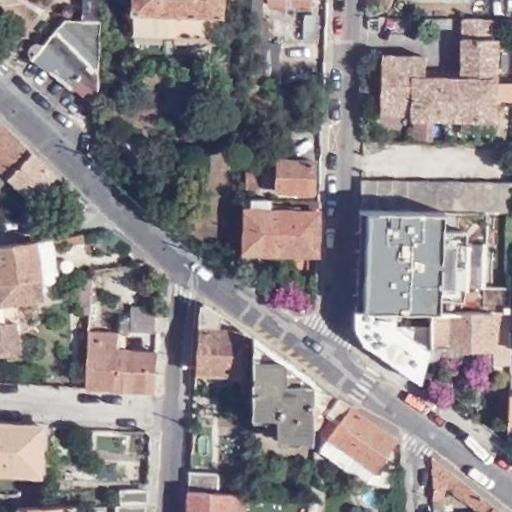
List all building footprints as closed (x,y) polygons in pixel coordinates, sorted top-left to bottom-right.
[(98,0),(81,0),(80,19),(62,19),(40,51),(97,104),(98,0)] [(223,0),(132,0),(131,34),(222,38),(223,0)] [(260,0),(249,0),(248,52),(247,84),(276,77),(277,44),(265,43),(266,20),(260,19),(260,0)] [(493,22),(463,21),(461,75),(496,76),(498,43),(493,42),(493,22)] [(413,59),(382,58),(380,115),(412,116),(413,59)] [(447,75),(431,74),(431,79),(425,79),(425,74),(425,59),(413,59),(412,116),(411,122),(445,123),(446,88),(447,75)] [(461,88),(446,88),(445,123),(495,124),(496,76),(461,75),(461,88)] [(461,75),(447,75),(446,88),(461,88),(461,75)] [(0,130),(28,156),(52,177),(54,174),(2,124),(0,126),(0,130)] [(0,184),(1,185),(6,179),(28,156),(0,130),(0,184)] [(30,200),(52,177),(28,156),(6,179),(30,200)] [(314,161),(278,159),(278,189),(312,190),(314,161)] [(256,169),(244,168),(243,187),(255,189),(256,169)] [(511,215),(511,183),(359,179),(358,210),(511,215)] [(317,254),(319,201),(242,197),(240,251),(317,254)] [(511,244),(511,218),(511,215),(358,210),(357,241),(511,244)] [(62,237),(63,245),(83,242),(83,234),(62,237)] [(62,237),(55,238),(56,246),(63,245),(62,237)] [(38,240),(39,256),(54,254),(52,238),(38,240)] [(0,354),(19,351),(15,321),(0,323),(0,320),(0,302),(42,298),(40,278),(43,278),(39,256),(38,240),(0,244),(0,354)] [(89,300),(91,279),(81,278),(80,301),(89,300)] [(508,314),(510,283),(356,280),(354,310),(428,311),(492,313),(508,314)] [(315,310),(316,299),(296,312),(301,319),(315,310)] [(79,320),(88,321),(89,300),(80,301),(79,320)] [(251,354),(251,337),(204,303),(198,306),(195,373),(240,376),(241,354),(251,354)] [(157,331),(159,308),(132,306),(132,316),(132,329),(157,331)] [(428,311),(354,310),(353,328),(358,338),(360,341),(427,343),(428,311)] [(491,350),(492,313),(428,311),(427,343),(427,349),(443,349),(491,350)] [(508,368),(508,314),(492,313),(491,350),(491,367),(508,368)] [(120,332),(117,388),(153,391),(156,351),(125,349),(127,331),(132,329),(132,316),(121,315),(120,332)] [(87,331),(85,387),(117,388),(120,332),(87,331)] [(311,379),(251,337),(251,354),(251,414),(276,416),(276,436),(307,437),(308,418),(311,379)] [(443,366),(491,367),(491,350),(443,349),(443,366)] [(397,440),(311,379),(308,418),(319,419),(320,408),(328,415),(318,431),(328,438),(320,451),(344,469),(353,455),(376,471),(397,440)] [(0,421),(0,474),(44,476),(48,424),(0,421)] [(218,473),(188,470),(187,490),(217,493),(218,473)] [(120,506),(147,505),(149,487),(120,488),(120,506)] [(303,498),(251,496),(217,493),(187,490),(185,511),(302,511),(303,502),(303,498)] [(309,511),(312,499),(303,498),(303,502),(302,511),(309,511)]
